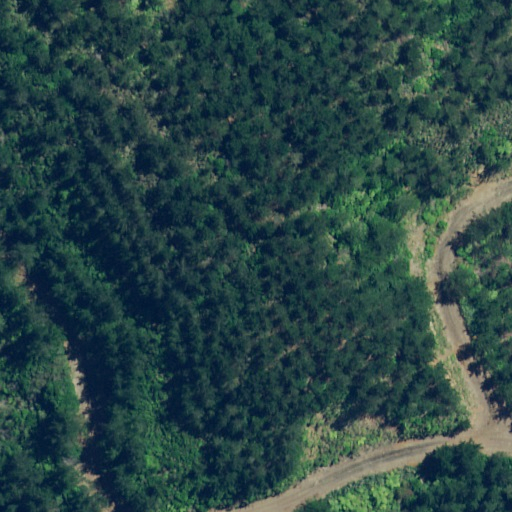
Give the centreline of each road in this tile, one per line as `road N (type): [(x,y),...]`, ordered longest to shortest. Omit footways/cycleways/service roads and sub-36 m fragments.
road 1 (track): [(511,171),(442,196),(421,252),(496,432),(511,440)]
road 2 (track): [(0,262),(62,356),(86,464),(111,511)]
road 3 (track): [(237,511),(496,432)]
